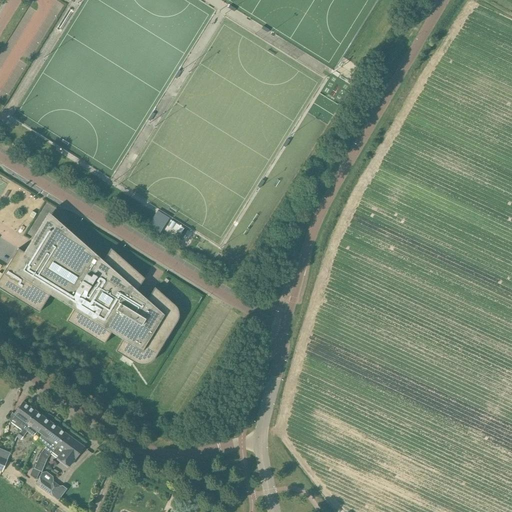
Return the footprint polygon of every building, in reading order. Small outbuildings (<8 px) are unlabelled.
[(158,211),(148,226),(160,233),(169,218),(158,211)] [(103,261),(49,212),(24,252),(18,248),(0,278),(0,288),(39,312),(50,294),(74,309),(67,321),(104,344),(112,332),(123,339),(116,351),(134,362),(136,363),(139,364),(142,365),(145,365),(147,364),(150,363),(152,361),(154,359),(156,357),(178,321),(179,318),(179,316),(179,314),(179,311),(178,309),(177,307),(175,305),(155,287),(147,300),(137,291),(145,278),(111,248),(103,261)] [(22,401),(14,413),(16,415),(14,418),(19,422),(20,426),(23,428),(27,423),(36,411),(22,401)] [(21,431),(17,437),(21,440),(27,431),(34,436),(38,431),(42,434),(51,422),(36,411),(27,423),(23,428),(21,431)] [(40,454),(34,468),(40,471),(42,472),(48,458),(53,452),(52,452),(66,433),(51,422),(42,434),(39,439),(47,445),(40,454)] [(66,433),(52,452),(53,452),(58,456),(57,457),(62,461),(69,465),(69,466),(70,465),(71,463),(75,458),(84,446),(66,433)] [(0,455),(0,471),(2,472),(8,460),(8,459),(10,453),(4,451),(2,456),(0,455)] [(50,484),(40,475),(36,484),(53,497),(61,486),(53,480),(50,484)]
